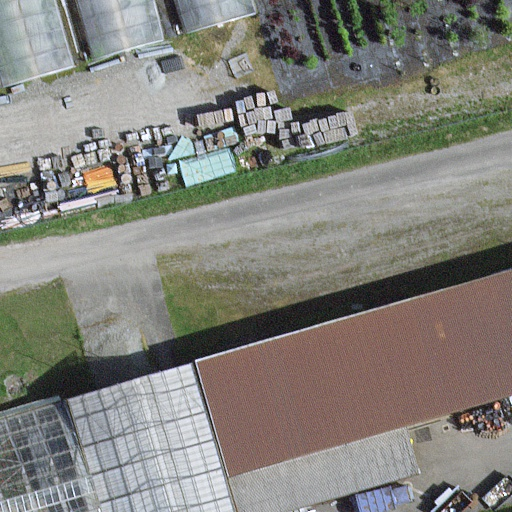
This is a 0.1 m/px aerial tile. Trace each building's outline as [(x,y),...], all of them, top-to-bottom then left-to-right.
[(0,0),(0,75),(159,40),(149,0),(0,0)] [(173,0),(181,26),(257,6),(255,0),(173,0)] [(511,388),(511,262),(177,359),(220,511),(284,511),(411,476),(396,422),(511,388)] [(220,511),(177,359),(47,396),(80,511),(220,511)] [(0,511),(80,511),(47,396),(0,409),(0,511)]
